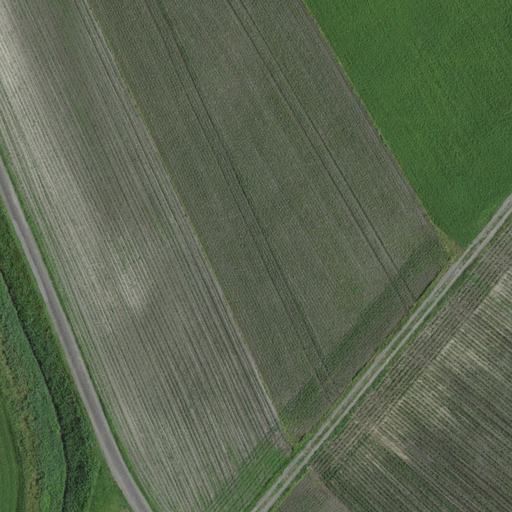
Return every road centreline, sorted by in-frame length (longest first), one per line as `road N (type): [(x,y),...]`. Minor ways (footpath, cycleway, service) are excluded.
road 1 (track): [(511,204),(260,511)]
road 2 (track): [(152,511),(133,486),(0,152)]
